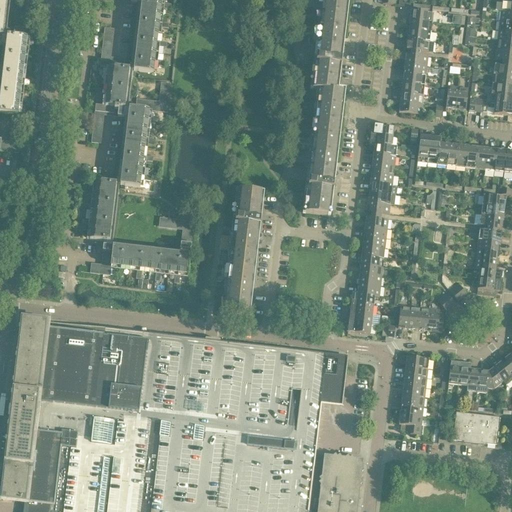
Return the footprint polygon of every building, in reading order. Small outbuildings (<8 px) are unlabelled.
[(141,0),(141,2),(133,72),(153,74),(154,66),(164,68),(164,63),(155,62),(156,47),(166,49),(166,44),(157,42),(159,28),(168,29),(169,25),(159,24),(161,9),(170,10),(171,6),(161,4),(161,0),(141,0)] [(305,215),(328,217),(331,191),(334,191),(345,92),(336,90),(339,67),(341,67),(349,0),(323,0),(313,91),(319,92),(305,215)] [(26,29),(33,30),(37,1),(30,1),(26,29)] [(511,4),(502,4),(501,13),(511,14),(511,4)] [(411,12),(410,22),(432,24),(433,14),(411,12)] [(511,14),(501,13),(500,23),(511,24),(511,14)] [(460,26),(461,18),(453,17),(452,25),(460,26)] [(471,24),(479,25),(479,20),(468,19),(467,27),(470,27),(471,24)] [(410,22),(409,31),(431,34),(432,24),(410,22)] [(511,24),(500,23),(498,32),(511,33),(511,24)] [(104,29),(102,48),(109,49),(111,30),(104,29)] [(7,36),(0,98),(0,113),(18,116),(27,39),(32,40),(33,33),(14,30),(13,37),(7,36)] [(409,31),(407,41),(429,44),(431,34),(409,31)] [(511,33),(498,32),(497,42),(511,43),(511,33)] [(469,39),(465,38),(464,46),(468,47),(468,43),(474,44),(474,39),(469,39)] [(429,44),(407,41),(406,51),(411,52),(411,54),(411,56),(420,58),(420,55),(421,53),(433,54),(434,44),(429,44)] [(511,43),(497,42),(496,51),(511,53),(511,43)] [(511,53),(496,51),(495,61),(503,62),(502,65),(502,67),(511,68),(511,66),(511,64),(511,53)] [(406,56),(404,66),(427,69),(428,58),(420,58),(411,56),(406,56)] [(404,66),(403,76),(425,78),(427,69),(404,66)] [(494,66),(493,76),(511,78),(511,68),(502,67),(494,66)] [(110,68),(109,69),(105,107),(96,106),(95,113),(118,115),(117,118),(123,119),(125,109),(129,70),(123,70),(118,69),(114,69),(110,68)] [(403,76),(402,85),(424,88),(425,78),(403,76)] [(511,78),(493,76),(492,86),(511,88),(511,78)] [(162,104),(168,105),(171,85),(164,84),(162,104)] [(402,85),(401,95),(423,97),(424,88),(402,85)] [(511,88),(492,86),(491,95),(511,97),(511,88)] [(445,110),(455,111),(458,89),(448,88),(445,110)] [(458,89),(455,111),(466,112),(468,90),(458,89)] [(401,95),(400,104),(422,107),(423,97),(401,95)] [(511,97),(491,95),(490,105),(495,105),(511,107),(511,97)] [(149,112),(167,114),(168,107),(136,103),(135,110),(129,109),(120,186),(140,189),(141,181),(150,182),(151,177),(141,176),(143,162),(152,163),(153,158),(143,157),(145,143),(155,144),(155,139),(146,138),(147,123),(152,124),(153,119),(148,119),(149,112)] [(422,107),(400,104),(399,114),(421,117),(422,107)] [(511,107),(495,105),(494,116),(511,117),(511,107)] [(91,144),(98,145),(101,116),(94,115),(91,144)] [(13,144),(20,145),(23,120),(16,120),(13,144)] [(372,126),(371,136),(393,139),(394,129),(372,126)] [(369,146),(374,147),(374,146),(397,149),(397,148),(392,148),(393,139),(371,136),(369,146)] [(418,159),(417,164),(427,165),(428,160),(430,138),(420,137),(418,159)] [(428,160),(427,165),(436,166),(437,161),(439,144),(440,144),(440,139),(430,138),(428,160)] [(0,152),(18,155),(19,147),(1,145),(1,142),(0,141),(0,152)] [(436,166),(446,167),(449,145),(440,144),(439,144),(437,161),(436,166)] [(446,167),(456,168),(458,146),(449,145),(446,167)] [(374,147),(373,156),(395,158),(397,149),(374,146),(374,147)] [(456,168),(465,169),(468,147),(458,146),(456,168)] [(465,169),(475,171),(477,148),(468,147),(465,169)] [(475,171),(484,172),(487,150),(477,148),(475,171)] [(484,172),(494,173),(496,151),(487,150),(484,172)] [(494,173),(503,174),(506,152),(496,151),(494,173)] [(511,152),(506,152),(503,174),(511,174),(511,152)] [(373,156),(372,165),(394,168),(395,158),(373,156)] [(372,165),(371,175),(393,177),(394,168),(372,165)] [(371,175),(370,184),(392,187),(393,177),(371,175)] [(96,182),(90,241),(109,243),(116,185),(96,182)] [(370,184),(369,194),(391,196),(396,197),(397,187),(392,187),(370,184)] [(239,191),(224,315),(247,318),(251,286),(253,287),(261,221),(258,221),(261,194),(239,191)] [(426,201),(432,201),(435,202),(436,193),(433,193),(432,194),(429,197),(427,197),(426,201)] [(369,194),(368,203),(390,206),(395,207),(396,197),(391,196),(369,194)] [(483,197),(482,207),(504,210),(505,199),(483,197)] [(390,206),(368,203),(367,213),(371,214),(371,217),(371,219),(380,220),(380,218),(381,215),(389,216),(390,206)] [(482,207),(481,217),(503,219),(504,210),(482,207)] [(420,218),(424,218),(425,210),(414,209),(414,214),(421,214),(420,218)] [(503,219),(481,217),(475,216),(474,226),(487,228),(487,230),(487,232),(496,234),(497,231),(497,229),(502,229),(503,219)] [(366,218),(365,228),(387,231),(388,221),(380,220),(371,219),(366,218)] [(159,226),(183,229),(184,222),(160,219),(159,226)] [(180,251),(191,252),(194,223),(186,222),(186,229),(184,245),(181,245),(180,251)] [(365,228),(364,238),(386,241),(387,231),(365,228)] [(479,232),(478,242),(500,244),(501,234),(496,234),(487,232),(479,232)] [(364,238),(363,247),(385,250),(386,241),(364,238)] [(478,242),(477,251),(499,254),(500,244),(478,242)] [(175,275),(174,284),(179,285),(180,275),(188,276),(190,257),(113,247),(113,248),(103,247),(103,253),(106,253),(103,276),(110,277),(111,267),(118,268),(118,273),(122,274),(123,269),(137,270),(136,280),(141,280),(142,271),(156,273),(155,282),(160,283),(161,273),(175,275)] [(363,247),(361,257),(384,260),(385,250),(363,247)] [(477,251),(476,261),(498,263),(499,254),(477,251)] [(361,257),(360,267),(382,269),(384,260),(361,257)] [(476,261),(475,270),(497,273),(497,272),(498,263),(476,261)] [(360,267),(359,276),(381,279),(382,269),(360,267)] [(90,274),(100,276),(101,269),(91,268),(90,274)] [(480,271),(479,280),(501,283),(502,273),(497,272),(497,273),(475,270),(475,271),(480,271)] [(359,276),(358,286),(380,288),(381,279),(359,276)] [(501,283),(479,280),(477,296),(497,298),(497,293),(500,293),(501,283)] [(458,285),(454,289),(462,299),(466,295),(458,285)] [(358,286),(357,295),(379,298),(380,288),(358,286)] [(462,299),(454,289),(449,293),(457,303),(462,299)] [(352,294),(351,304),(373,307),(374,298),(379,298),(357,295),(352,294)] [(447,295),(442,298),(450,308),(455,305),(447,295)] [(450,308),(442,298),(438,302),(446,312),(450,308)] [(351,304),(350,314),(372,316),(373,307),(351,304)] [(398,329),(408,331),(410,308),(400,307),(398,329)] [(408,331),(417,332),(420,310),(410,308),(408,331)] [(417,332),(427,333),(430,311),(420,310),(417,332)] [(430,311),(427,333),(442,334),(444,316),(439,312),(430,311)] [(350,314),(349,323),(371,326),(372,316),(350,314)] [(9,431),(0,501),(19,503),(25,504),(24,511),(307,511),(313,468),(315,455),(321,404),(341,406),(342,407),(347,360),(346,360),(346,363),(318,360),(313,359),(288,356),(219,348),(207,346),(204,346),(205,341),(161,336),(125,332),(75,326),(22,320),(10,417),(10,422),(9,426),(9,431)] [(371,326),(349,323),(348,333),(370,336),(371,326)] [(407,358),(405,368),(428,371),(429,361),(407,358)] [(448,385),(458,387),(460,364),(450,363),(448,385)] [(500,363),(492,370),(503,383),(506,387),(511,382),(511,378),(509,375),(511,373),(511,372),(511,370),(507,364),(505,366),(503,367),(500,363)] [(467,393),(470,370),(471,366),(460,364),(458,387),(467,388),(467,393)] [(405,368),(404,378),(426,380),(428,371),(405,368)] [(467,393),(477,394),(479,372),(470,370),(467,393)] [(488,373),(486,395),(487,395),(487,390),(494,391),(503,383),(492,370),(488,373)] [(477,394),(486,395),(488,373),(479,372),(477,394)] [(404,378),(403,387),(425,390),(426,380),(404,378)] [(403,387),(402,397),(424,399),(425,390),(403,387)] [(402,397),(401,407),(423,409),(424,399),(402,397)] [(401,407),(400,416),(422,419),(423,409),(401,407)] [(453,441),(478,444),(481,416),(456,413),(453,441)] [(422,419),(400,416),(399,426),(401,426),(400,433),(410,434),(410,436),(420,437),(422,419)] [(481,416),(478,444),(497,447),(500,419),(481,416)] [(352,457),(352,458),(348,457),(345,459),(341,458),(339,456),(335,456),(335,455),(333,457),(324,456),(321,478),(319,480),(319,484),(318,484),(320,487),(317,511),(356,511),(359,491),(362,489),(362,485),(360,482),(361,478),(363,476),(363,473),(364,472),(362,470),(363,461),(354,460),(352,457)]
